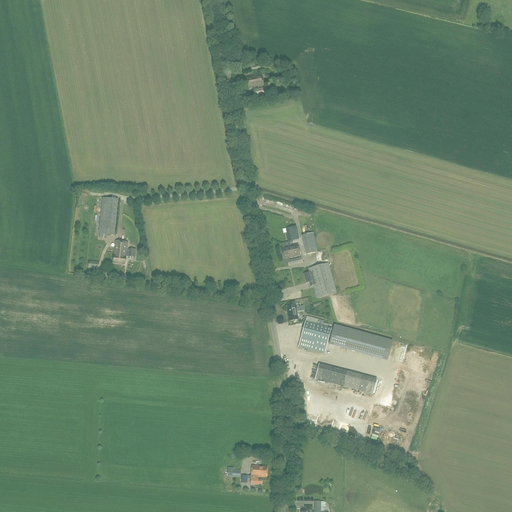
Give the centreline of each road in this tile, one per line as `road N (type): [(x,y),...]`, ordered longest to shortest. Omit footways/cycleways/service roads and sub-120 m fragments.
road 1 (tertiary): [(269,302),(211,0)]
road 2 (tertiary): [(282,511),(282,399),(269,302)]
road 3 (unclassified): [(269,302),(135,282)]
